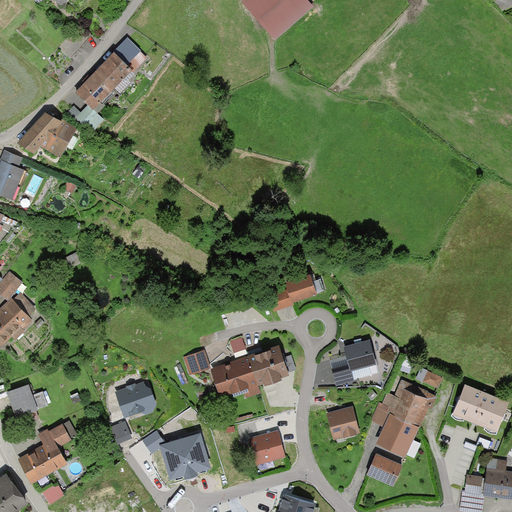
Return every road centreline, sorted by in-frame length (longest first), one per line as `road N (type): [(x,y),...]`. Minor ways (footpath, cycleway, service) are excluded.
road 1 (residential): [(136,0),(51,96),(0,132)]
road 2 (residential): [(310,468),(301,419),(315,344)]
